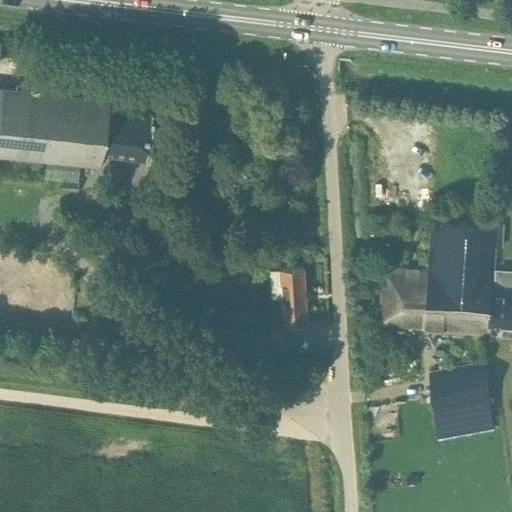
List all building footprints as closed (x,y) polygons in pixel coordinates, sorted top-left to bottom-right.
[(145,159),(150,111),(108,106),(109,98),(0,85),(0,154),(46,160),(44,178),(64,180),(63,189),(76,191),(79,164),(99,166),(100,154),(145,159)] [(456,328),(463,219),(431,217),(427,269),(424,326),(456,328)] [(489,330),(491,293),(496,221),(463,219),(456,328),(489,330)] [(284,294),(305,293),(304,266),(282,267),(284,294)] [(424,326),(427,269),(382,266),(379,323),(424,326)] [(491,293),(489,330),(490,330),(491,323),(511,323),(511,296),(504,296),(505,290),(495,289),(495,293),(491,293)] [(305,293),(284,294),(272,295),(273,312),(284,311),(285,323),(307,322),(305,293)] [(260,325),(251,325),(251,344),(284,343),(283,338),(283,324),(260,325)] [(494,426),(492,416),(483,362),(430,371),(433,395),(438,425),(472,420),(473,430),(494,426)]
